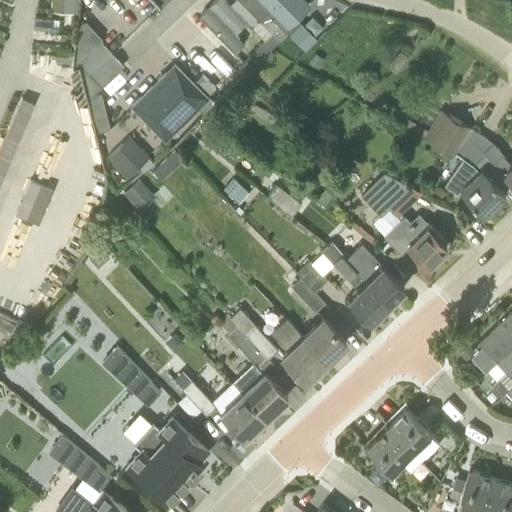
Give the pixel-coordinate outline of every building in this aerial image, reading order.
[(249,22),(226,0),(210,0),(197,13),(228,43),(249,22)] [(309,0),(257,0),(284,26),(309,0)] [(259,19),(272,33),(280,26),(267,12),(259,19)] [(272,33),(259,19),(251,27),(265,41),(272,33)] [(300,21),(288,33),(305,50),(317,39),(300,21)] [(224,57),(198,32),(186,44),(212,69),(224,57)] [(110,51),(99,39),(76,61),(78,70),(82,66),(88,73),(110,51)] [(397,73),(410,57),(401,50),(388,66),(397,73)] [(100,87),(123,65),(110,51),(88,73),(97,84),(100,87)] [(325,58),(315,52),(309,63),(319,69),(325,58)] [(175,64),(132,104),(163,136),(196,105),(203,112),(214,102),(207,95),(206,95),(192,81),(175,64)] [(88,73),(82,66),(78,70),(86,101),(100,87),(97,84),(88,73)] [(207,95),(214,87),(202,74),(201,73),(192,81),(206,95),(207,95)] [(372,99),(371,87),(362,88),(363,100),(372,99)] [(220,106),(226,111),(238,98),(232,92),(220,106)] [(102,96),(90,98),(98,131),(110,128),(102,96)] [(275,124),(280,115),(260,105),(256,114),(275,124)] [(427,139),(474,167),(485,157),(509,182),(510,181),(511,183),(511,165),(511,166),(503,157),(505,155),(493,143),(442,112),(427,139)] [(200,126),(212,136),(219,126),(207,117),(200,126)] [(130,135),(108,156),(128,177),(149,156),(130,135)] [(163,159),(172,170),(185,161),(176,149),(163,159)] [(485,157),(474,167),(480,172),(474,178),(465,168),(452,179),(484,214),(504,194),(500,190),(509,182),(485,157)] [(398,216),(424,193),(386,173),(361,194),(380,215),(389,206),(398,216)] [(140,210),(156,196),(140,178),(124,192),(140,210)] [(240,203),(250,192),(234,178),(224,189),(240,203)] [(292,215),(302,203),(277,183),(267,195),(292,215)] [(327,209),(337,198),(327,188),(316,199),(327,209)] [(112,229),(130,213),(120,201),(102,217),(112,229)] [(427,220),(420,212),(411,220),(405,215),(384,235),(401,252),(409,245),(428,265),(447,248),(441,242),(445,239),(428,220),(427,220)] [(371,241),(374,237),(353,222),(351,225),(352,226),(350,228),(367,240),(368,239),(371,241)] [(390,301),(344,253),(332,240),(321,250),(358,288),(349,296),(370,319),(390,301)] [(105,262),(110,257),(101,247),(96,252),(89,258),(98,268),(105,262)] [(350,247),(344,253),(390,301),(405,287),(380,261),(370,259),(366,262),(350,247)] [(297,272),(302,276),(316,290),(329,279),(311,260),(297,272)] [(316,290),(302,276),(292,285),(316,312),(327,302),(316,290)] [(240,307),(230,317),(268,358),(278,348),(240,307)] [(497,362),(511,348),(511,311),(478,342),(497,362)] [(15,323),(0,314),(0,328),(9,334),(15,323)] [(274,364),(268,358),(230,317),(228,315),(220,323),(230,333),(229,334),(255,361),(234,381),(244,391),(242,392),(265,417),(287,397),(264,373),(274,364)] [(323,317),(302,336),(326,361),(346,342),(323,317)] [(326,361),(302,336),(286,319),(272,332),(288,350),(282,355),(305,380),(326,361)] [(471,344),(462,352),(467,358),(477,350),(471,344)] [(117,345),(101,362),(148,405),(161,391),(117,345)] [(511,377),(511,348),(497,362),(511,377)] [(197,423),(216,406),(182,369),(173,377),(185,390),(175,398),(197,423)] [(500,396),(509,388),(500,377),(491,386),(500,396)] [(492,401),(498,396),(493,390),(487,396),(492,401)] [(265,417),(242,392),(221,412),(244,437),(265,417)] [(388,426),(413,452),(433,433),(409,407),(388,426)] [(171,417),(127,465),(167,502),(200,467),(197,464),(209,451),(171,417)] [(394,470),(413,452),(388,426),(370,443),(394,470)] [(48,452),(99,491),(110,475),(61,434),(48,452)] [(482,511),(484,511),(495,478),(469,470),(467,478),(457,475),(452,493),(439,488),(426,511),(445,511),(448,507),(458,510),(460,505),(482,511)] [(511,511),(511,483),(495,478),(484,511),(511,511)] [(131,511),(103,491),(86,511),(131,511)] [(334,511),(323,503),(316,511),(306,511),(303,510),(301,511),(334,511)]
